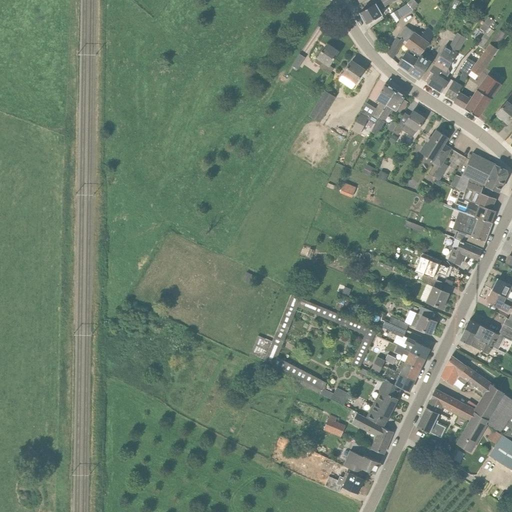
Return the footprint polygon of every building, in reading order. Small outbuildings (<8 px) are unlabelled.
[(376,3),(360,13),(367,24),(383,15),(379,9),(385,6),(395,0),(380,0),(376,3)] [(413,0),(411,0),(407,3),(413,10),(418,5),(413,0)] [(484,32),(493,20),(489,17),(480,29),(484,32)] [(395,40),(388,53),(387,54),(392,59),(402,43),(405,44),(404,45),(411,51),(409,53),(406,51),(398,64),(409,72),(423,51),(429,42),(434,34),(427,27),(421,36),(414,31),(406,26),(396,37),(394,40),(395,40)] [(489,27),(477,44),(482,48),(485,45),(485,44),(494,31),(489,27)] [(499,30),(490,43),(475,65),(471,70),(479,76),(498,49),(507,36),(499,30)] [(328,44),(323,51),(321,50),(314,61),(320,65),(319,67),(330,74),(334,68),(329,65),(339,52),(328,44)] [(444,70),(448,68),(457,52),(446,45),(435,64),(444,70)] [(432,57),(423,51),(409,72),(420,79),(431,61),(430,61),(432,57)] [(305,58),(299,54),(292,65),(298,69),(305,58)] [(360,76),(365,69),(352,61),(342,75),(357,85),(362,78),(360,76)] [(445,95),(454,101),(459,92),(462,87),(468,74),(470,70),(471,70),(475,65),(468,61),(462,72),(457,83),(453,81),(445,95)] [(441,93),(448,83),(445,81),(449,73),(448,68),(444,70),(435,64),(430,71),(433,74),(427,84),(441,93)] [(478,90),(471,99),(466,109),(478,117),(501,84),(489,75),(478,90)] [(380,101),(376,108),(371,116),(375,118),(377,120),(396,90),(385,83),(376,99),(380,101)] [(405,96),(396,90),(377,120),(378,120),(372,132),(376,135),(378,131),(384,121),(392,108),(396,111),(405,96)] [(309,116),(320,123),(335,97),(325,91),(309,116)] [(496,114),(508,124),(511,118),(511,104),(508,101),(496,114)] [(405,113),(398,123),(392,132),(398,135),(401,129),(413,137),(425,118),(413,111),(410,116),(405,113)] [(369,117),(361,113),(351,130),(360,135),(369,117)] [(440,167),(451,149),(444,144),(448,138),(436,130),(432,137),(430,136),(420,151),(434,160),(432,163),(440,167)] [(392,134),(388,140),(394,144),(398,138),(392,134)] [(450,186),(460,190),(461,191),(465,192),(468,181),(483,188),(484,184),(486,185),(486,186),(499,192),(508,174),(506,170),(472,153),(463,174),(462,174),(461,176),(455,174),(450,186)] [(436,175),(441,178),(444,173),(439,169),(436,175)] [(380,171),(377,178),(385,181),(388,174),(380,171)] [(455,203),(467,207),(477,211),(475,216),(492,222),(495,217),(494,216),(496,211),(491,209),(496,199),(481,193),(483,188),(468,181),(465,192),(461,191),(460,190),(455,203)] [(342,188),(340,193),(352,197),(354,192),(342,188)] [(482,250),(492,222),(475,216),(451,208),(447,218),(469,226),(470,224),(475,225),(472,234),(470,233),(470,235),(467,234),(464,242),(481,249),(482,250)] [(411,229),(413,223),(407,221),(405,227),(411,229)] [(477,260),(481,249),(464,242),(461,241),(457,250),(453,249),(448,260),(460,265),(465,254),(477,260)] [(414,271),(424,275),(433,279),(436,271),(446,275),(449,267),(421,255),(414,271)] [(393,264),(380,259),(377,265),(391,271),(393,264)] [(426,302),(442,309),(449,294),(440,290),(443,283),(433,279),(424,275),(421,282),(426,284),(433,287),(426,302)] [(511,285),(498,279),(492,290),(508,298),(508,297),(511,292),(511,285)] [(391,293),(393,287),(384,283),(382,289),(391,293)] [(351,290),(345,287),(342,294),(348,297),(351,290)] [(492,290),(487,301),(508,312),(510,308),(511,309),(511,308),(511,299),(508,297),(508,298),(492,290)] [(273,365),(322,391),(320,394),(343,406),(349,394),(336,387),(333,393),(324,388),(326,383),(277,357),(282,346),(298,307),(365,335),(352,363),(360,367),(377,330),(368,326),(291,294),(271,342),(272,342),(264,360),(273,364),(273,365)] [(329,305),(341,310),(344,305),(346,300),(346,299),(340,296),(338,302),(332,300),(329,305)] [(431,334),(436,322),(416,314),(411,325),(416,328),(431,334)] [(391,317),(389,323),(406,330),(409,325),(397,320),(397,319),(391,317)] [(492,347),(498,350),(504,338),(511,341),(511,340),(511,328),(503,324),(498,334),(470,320),(465,328),(475,334),(474,335),(480,339),(479,340),(492,347)] [(384,321),(382,327),(392,331),(392,332),(397,335),(403,337),(404,336),(406,330),(389,323),(384,321)] [(475,334),(465,328),(460,340),(470,345),(475,347),(488,354),(492,347),(479,340),(480,339),(474,335),(475,334)] [(272,342),(271,342),(257,336),(250,353),(264,360),(272,342)] [(411,352),(425,359),(430,348),(407,338),(405,342),(408,343),(405,349),(411,352)] [(419,370),(425,359),(411,352),(405,349),(397,346),(394,352),(403,356),(400,360),(400,361),(406,363),(405,363),(419,370)] [(452,356),(447,366),(460,375),(467,381),(468,381),(474,372),(491,384),(492,383),(467,365),(466,366),(452,356)] [(371,369),(379,373),(385,361),(377,357),(371,369)] [(382,378),(384,379),(402,388),(409,392),(419,370),(405,363),(406,363),(400,361),(399,365),(396,371),(392,370),(388,368),(382,378)] [(460,381),(464,385),(467,381),(460,375),(447,366),(441,377),(452,385),(455,382),(458,382),(460,381)] [(468,381),(467,381),(464,385),(465,385),(467,382),(484,394),(474,409),(476,410),(475,412),(487,421),(485,424),(486,425),(487,424),(499,433),(500,432),(511,439),(511,399),(504,394),(505,393),(490,384),(491,384),(474,372),(468,381)] [(397,398),(402,388),(384,379),(379,390),(380,391),(366,417),(383,426),(386,421),(387,422),(398,399),(397,398)] [(468,420),(470,421),(475,412),(476,410),(474,409),(473,410),(435,390),(417,426),(441,438),(446,428),(437,424),(439,421),(436,420),(439,413),(440,413),(442,407),(466,419),(468,420)] [(383,426),(366,417),(357,412),(352,422),(376,435),(370,448),(383,454),(393,432),(381,427),(382,426),(383,426)] [(487,421),(475,412),(470,421),(468,420),(470,421),(457,444),(471,452),(486,425),(485,424),(487,421)] [(329,415),(323,430),(330,433),(335,421),(336,418),(329,415)] [(503,435),(493,429),(487,439),(497,445),(503,435)] [(511,441),(503,435),(497,445),(490,456),(511,469),(511,441)] [(360,473),(362,469),(375,474),(380,462),(364,455),(363,456),(350,450),(343,465),(360,473)] [(343,486),(358,493),(364,480),(348,473),(346,478),(340,476),(338,480),(329,476),(325,485),(339,491),(341,485),(343,486)]
